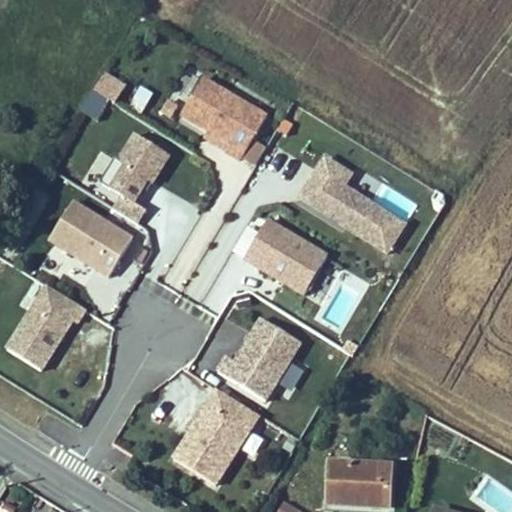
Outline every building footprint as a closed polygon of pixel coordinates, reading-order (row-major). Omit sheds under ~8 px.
[(102,123),(123,81),(103,70),(81,113),(102,123)] [(268,118),(203,80),(181,117),(208,133),(205,138),(242,161),(268,118)] [(146,112),(153,91),(137,85),(130,106),(146,112)] [(309,136),(283,121),(271,142),(288,152),(302,149),(309,136)] [(112,210),(138,226),(147,212),(133,204),(142,189),(148,192),(170,157),(136,136),(119,162),(115,160),(100,184),(121,197),(112,210)] [(354,175),(324,157),(300,199),(389,251),(406,222),(347,187),(354,175)] [(133,240),(74,203),(50,242),(109,279),(133,240)] [(305,296),(328,258),(267,222),(244,261),(305,296)] [(77,325),(85,311),(47,287),(7,351),(42,372),(73,322),(77,325)] [(228,358),(218,373),(266,403),(302,346),(263,321),(236,363),(228,358)] [(218,391),(174,461),(216,487),(260,417),(218,391)] [(254,458),(263,438),(250,432),(241,452),(254,458)] [(331,466),(328,507),(389,510),(392,469),(331,466)] [(303,511),(283,501),(276,511),(303,511)]
